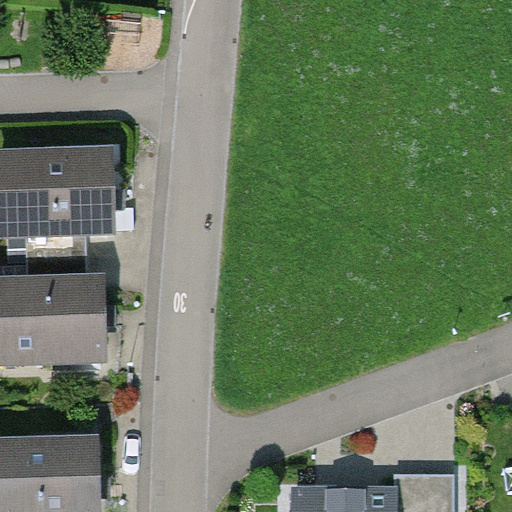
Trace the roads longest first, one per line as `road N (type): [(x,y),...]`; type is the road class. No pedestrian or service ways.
road 1 (residential): [(185,463),(208,105)]
road 2 (residential): [(185,463),(511,344)]
road 3 (residential): [(0,95),(208,105)]
